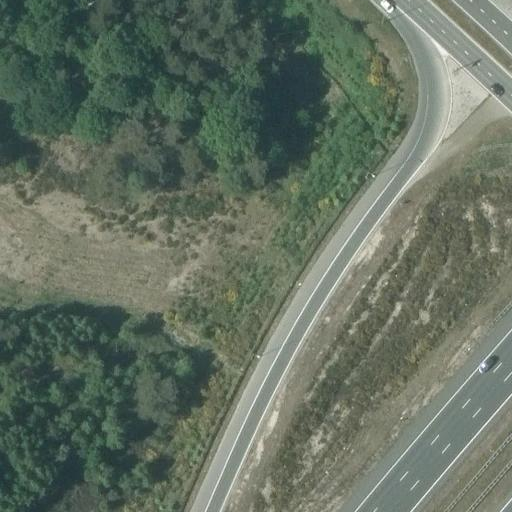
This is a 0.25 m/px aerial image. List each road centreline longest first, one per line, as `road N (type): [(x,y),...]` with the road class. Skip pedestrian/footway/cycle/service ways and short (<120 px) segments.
road 1 (motorway): [(401,0),(432,53),(438,99),(429,143),(321,296),(211,511)]
road 2 (motorway): [(511,363),(385,511)]
road 3 (primary): [(407,0),(511,96)]
